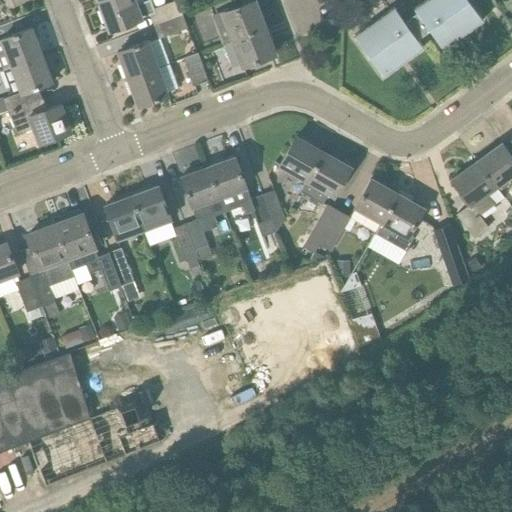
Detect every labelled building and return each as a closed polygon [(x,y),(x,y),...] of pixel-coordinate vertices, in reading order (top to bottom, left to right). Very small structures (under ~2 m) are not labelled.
[(154,25),(182,14),(177,1),(154,9),(150,0),(135,6),(133,0),(104,0),(99,2),(109,30),(150,14),(154,25)] [(483,21),(472,4),(468,0),(427,0),(414,10),(420,18),(414,22),(423,35),(429,31),(443,50),(483,21)] [(233,40),(264,28),(254,2),(212,18),(222,44),(233,40)] [(423,35),(414,22),(408,27),(394,8),(354,36),(383,77),(423,48),(417,39),(423,35)] [(182,14),(154,25),(159,39),(188,29),(182,14)] [(11,67),(42,55),(31,28),(1,39),(11,67)] [(243,66),(245,66),(274,54),(264,28),(233,40),(243,66)] [(127,79),(158,68),(147,41),(117,52),(127,79)] [(198,53),(183,58),(193,86),(208,81),(198,53)] [(21,92),(3,98),(8,111),(37,101),(33,90),(52,83),(42,55),(11,67),(21,92)] [(138,107),(168,96),(158,68),(127,79),(138,107)] [(71,132),(60,104),(41,112),(37,101),(8,111),(17,136),(33,129),(39,144),(71,132)] [(307,180),(323,153),(296,137),(280,165),(307,180)] [(495,188),(511,175),(511,157),(502,144),(476,162),(495,188)] [(334,196),(350,168),(323,153),(307,180),(300,192),(323,205),(329,193),(334,196)] [(235,157),(208,167),(225,212),(242,205),(246,214),(254,211),(259,225),(257,225),(262,237),(276,232),(263,195),(251,199),(246,187),(235,157)] [(495,188),(476,162),(451,180),(470,205),(456,215),(474,239),(488,228),(479,216),(495,204),(487,194),(495,188)] [(200,222),(225,212),(208,167),(181,177),(192,207),(192,208),(196,220),(185,224),(195,250),(208,245),(200,222)] [(371,180),(352,214),(349,218),(344,228),(350,232),(355,221),(375,232),(377,229),(381,222),(397,194),(371,180)] [(131,196),(144,231),(171,221),(158,186),(131,196)] [(274,190),(263,195),(276,232),(285,218),(274,190)] [(409,235),(423,209),(397,194),(381,222),(377,229),(375,232),(375,234),(406,252),(414,238),(409,235)] [(117,241),(144,231),(131,196),(104,206),(117,241)] [(320,244),(338,212),(327,206),(303,248),(314,254),(320,244)] [(331,251),(336,241),(344,228),(349,218),(338,212),(320,244),(331,251)] [(82,215),(55,225),(67,258),(72,270),(77,285),(91,279),(89,274),(101,269),(109,291),(121,287),(108,253),(98,257),(82,215)] [(198,258),(195,250),(185,224),(173,229),(186,262),(187,262),(196,258),(198,258)] [(32,247),(21,252),(30,277),(42,307),(44,306),(49,317),(59,313),(55,302),(54,299),(79,290),(77,285),(72,270),(67,258),(55,225),(27,235),(32,247)] [(432,233),(453,289),(471,282),(450,226),(432,233)] [(5,244),(0,245),(0,296),(18,290),(15,283),(20,281),(17,274),(5,244)] [(198,258),(200,261),(212,256),(208,245),(195,250),(196,253),(198,258)] [(108,253),(121,287),(132,283),(134,282),(121,248),(108,253)] [(482,271),(474,257),(466,262),(474,275),(482,271)] [(196,258),(187,262),(191,274),(201,271),(196,258)] [(350,277),(350,260),(336,261),(336,277),(350,277)] [(353,273),(350,277),(341,292),(341,294),(361,286),(356,272),(353,273)] [(20,281),(15,283),(18,290),(27,313),(30,321),(45,315),(42,307),(30,277),(20,281)] [(132,283),(121,287),(127,301),(137,297),(132,283)] [(113,317),(118,332),(130,327),(125,313),(113,317)] [(382,344),(371,314),(351,322),(353,326),(362,351),(382,344)] [(78,327),(83,341),(96,336),(91,323),(78,327)] [(38,342),(43,355),(56,351),(51,337),(38,342)] [(70,353),(0,378),(0,452),(29,441),(47,486),(156,444),(147,421),(139,399),(113,409),(89,418),(70,353)]
